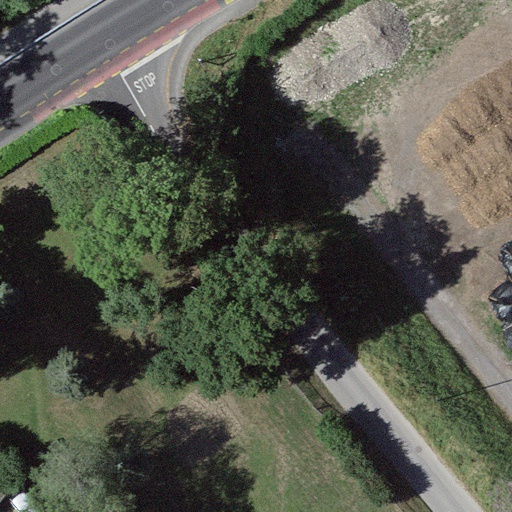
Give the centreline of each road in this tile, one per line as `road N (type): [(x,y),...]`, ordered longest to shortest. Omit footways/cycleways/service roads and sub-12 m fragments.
road 1 (unclassified): [(102,38),(249,264),(458,511)]
road 2 (track): [(511,391),(453,309),(312,161),(300,116)]
road 3 (tertiary): [(0,105),(102,38)]
